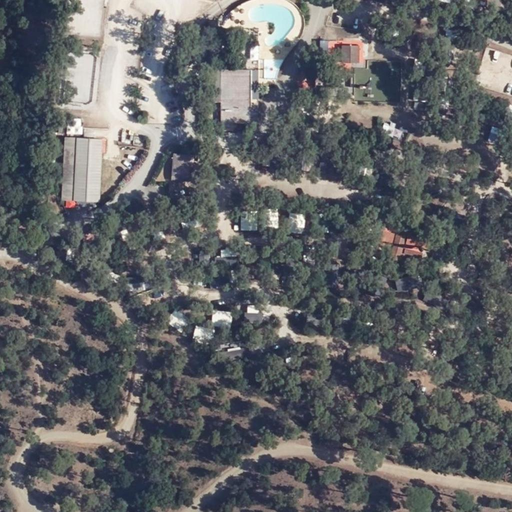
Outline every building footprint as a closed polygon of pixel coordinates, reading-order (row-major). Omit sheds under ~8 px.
[(264,40),(296,41),(297,13),(261,12),(261,7),(253,7),(253,20),(264,20),(264,40)] [(329,41),(320,41),(321,56),(328,56),(329,41)] [(341,44),(340,61),(355,61),(356,44),(341,44)] [(220,101),(221,122),(257,123),(257,105),(250,105),(250,69),(206,68),(206,101),(220,101)] [(314,69),(313,85),(330,85),(331,69),(314,69)] [(349,70),(341,70),(341,85),(349,85),(349,70)] [(449,108),(450,96),(440,96),(439,108),(449,108)] [(100,191),(102,142),(102,138),(65,136),(64,171),(76,172),(74,198),(99,201),(100,191)] [(114,143),(102,142),(100,191),(111,191),(114,143)] [(199,151),(177,150),(176,163),(184,163),(184,166),(198,167),(199,151)] [(62,198),(74,198),(76,172),(64,171),(62,198)] [(277,228),(278,210),(263,209),(262,227),(277,228)] [(241,212),(241,230),(250,229),(249,212),(241,212)] [(303,233),(305,214),(291,212),(289,232),(303,233)] [(100,226),(82,236),(86,245),(105,235),(100,226)] [(405,234),(396,231),(389,257),(398,260),(405,234)] [(390,244),(372,239),(371,243),(389,247),(390,244)] [(423,251),(406,246),(404,251),(422,255),(423,251)] [(227,287),(228,278),(213,276),(212,285),(227,287)] [(167,321),(181,332),(191,319),(176,308),(167,321)] [(212,311),(212,326),(231,326),(232,311),(212,311)] [(244,311),(244,321),(263,321),(263,312),(244,311)] [(326,324),(327,315),(308,313),(307,322),(326,324)]
